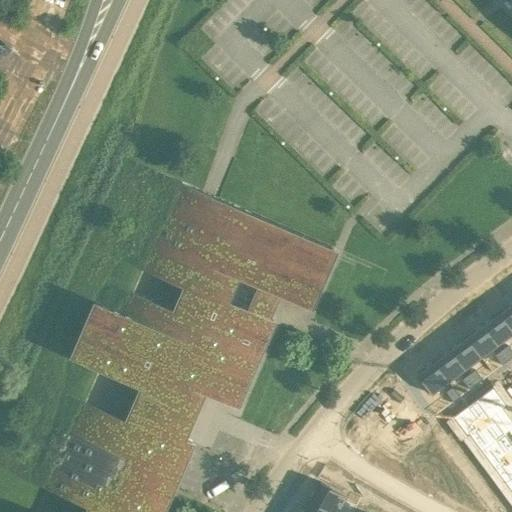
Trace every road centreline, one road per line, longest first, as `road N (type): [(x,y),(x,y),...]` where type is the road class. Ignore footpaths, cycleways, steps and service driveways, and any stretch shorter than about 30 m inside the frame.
road 1 (residential): [(305,445),(404,334),(511,250)]
road 2 (residential): [(305,445),(428,511)]
road 3 (primary): [(0,240),(56,116)]
road 4 (primary): [(56,116),(120,0)]
road 5 (primary): [(96,0),(56,116)]
